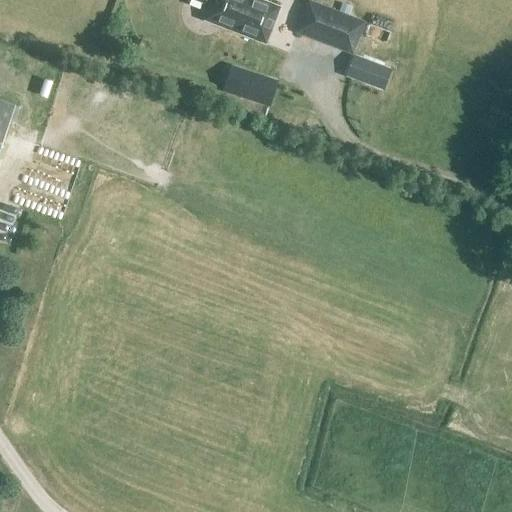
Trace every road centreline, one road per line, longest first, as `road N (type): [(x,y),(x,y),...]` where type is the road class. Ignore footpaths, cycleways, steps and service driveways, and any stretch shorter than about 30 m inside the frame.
road 1 (track): [(426,0),(422,48),(402,84),(371,111),(332,125),(288,123),(0,27)]
road 2 (track): [(511,203),(352,144),(332,125)]
